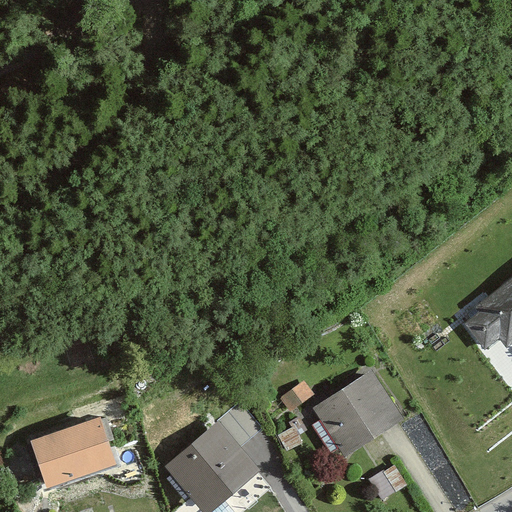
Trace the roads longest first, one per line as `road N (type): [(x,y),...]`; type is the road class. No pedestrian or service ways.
road 1 (track): [(0,302),(214,270),(309,235),(511,121)]
road 2 (track): [(157,0),(159,39),(120,121),(27,199),(0,209)]
road 3 (track): [(0,68),(121,0)]
